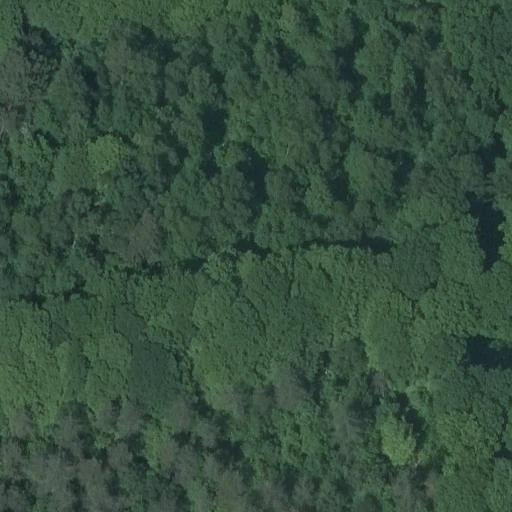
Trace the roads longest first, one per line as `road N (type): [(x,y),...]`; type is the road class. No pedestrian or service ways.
road 1 (track): [(0,394),(304,341),(358,340),(379,347),(443,407),(511,489)]
road 2 (track): [(0,21),(145,0)]
